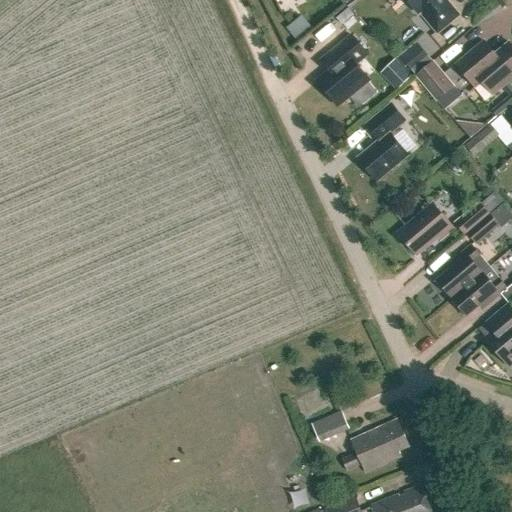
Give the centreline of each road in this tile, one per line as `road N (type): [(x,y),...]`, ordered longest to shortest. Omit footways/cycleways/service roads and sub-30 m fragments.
road 1 (unclassified): [(270,76),(417,385)]
road 2 (unclassified): [(417,385),(458,511)]
